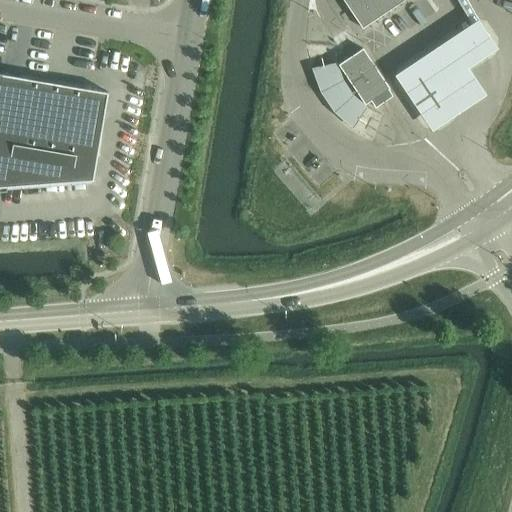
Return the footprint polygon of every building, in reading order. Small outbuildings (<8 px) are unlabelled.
[(342,0),(362,28),(403,0),(342,0)] [(472,65),(500,46),(481,17),(397,72),(434,127),(489,91),(472,65)] [(344,60),(338,65),(364,104),(378,95),(389,88),(362,48),(352,55),(344,60)] [(365,106),(339,68),(337,68),(336,64),(312,72),(319,95),(333,114),(352,131),(365,106)] [(0,72),(0,186),(93,179),(108,91),(0,72)] [(285,141),(270,152),(305,197),(320,186),(285,141)]
